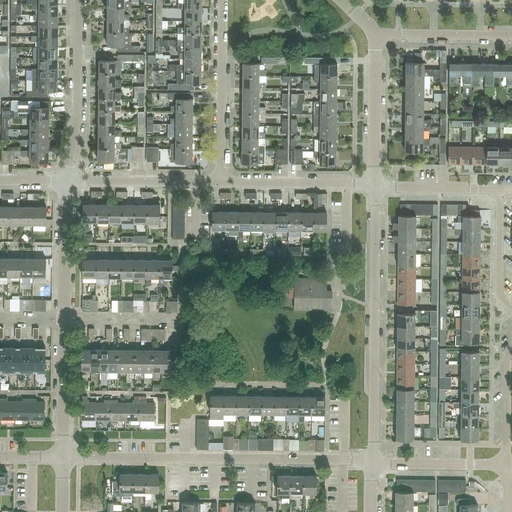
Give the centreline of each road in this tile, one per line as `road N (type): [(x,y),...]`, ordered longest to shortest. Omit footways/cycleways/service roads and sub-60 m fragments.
road 1 (residential): [(371,462),(62,457)]
road 2 (unclassified): [(371,462),(374,185)]
road 3 (residential): [(65,181),(77,112),(78,0)]
road 4 (residential): [(220,182),(222,0)]
road 5 (residential): [(65,181),(220,182)]
road 6 (residential): [(220,182),(374,185)]
road 7 (unclassified): [(374,185),(375,34)]
road 8 (residential): [(63,319),(65,181)]
road 9 (residential): [(62,457),(63,319)]
road 10 (unclassified): [(511,35),(375,34)]
road 11 (residential): [(506,464),(371,462)]
road 12 (residential): [(498,189),(498,297),(511,310)]
road 13 (residential): [(498,189),(374,185)]
